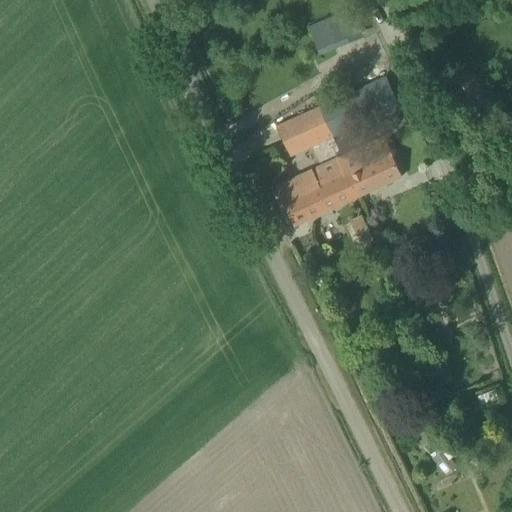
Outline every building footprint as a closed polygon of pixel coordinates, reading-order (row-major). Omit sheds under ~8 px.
[(320,52),(367,36),(357,8),(310,23),(320,52)] [(485,102),(474,71),(449,80),(460,111),(485,102)] [(320,107),(333,135),(400,104),(386,76),(320,107)] [(333,135),(320,107),(277,126),(290,155),(333,135)] [(344,172),(349,169),(360,195),(402,176),(384,136),(338,158),(344,172)] [(283,200),(295,224),(360,195),(349,169),(344,172),(338,158),(276,185),(283,200)] [(374,239),(362,214),(350,220),(351,222),(346,224),(356,245),(361,243),(362,244),(374,239)] [(441,451),(439,448),(431,454),(442,467),(452,459),(444,449),(441,451)]
